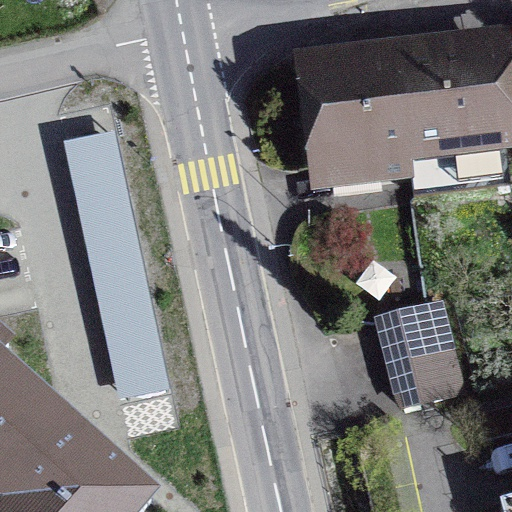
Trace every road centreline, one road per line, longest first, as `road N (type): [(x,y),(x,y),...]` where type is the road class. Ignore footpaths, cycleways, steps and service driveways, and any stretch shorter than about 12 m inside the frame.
road 1 (secondary): [(286,511),(184,32)]
road 2 (residential): [(0,73),(184,32)]
